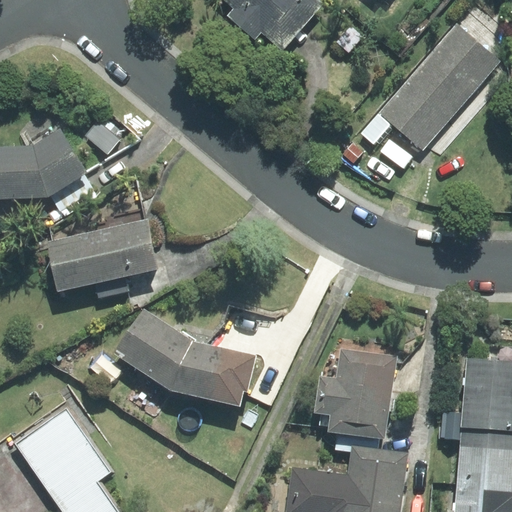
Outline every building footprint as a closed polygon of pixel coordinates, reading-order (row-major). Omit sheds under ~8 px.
[(283,56),(325,8),(315,0),(219,0),(234,13),(227,20),(255,44),(261,36),(283,56)] [(423,154),(500,64),(456,26),(379,116),(423,154)] [(363,39),(350,29),(337,45),(349,55),(363,39)] [(99,123),(86,139),(105,155),(118,140),(99,123)] [(0,206),(50,205),(89,180),(61,135),(35,152),(0,153),(0,206)] [(369,148),(358,139),(349,150),(360,159),(369,148)] [(130,295),(128,283),(162,275),(150,224),(49,247),(61,298),(99,290),(101,301),(130,295)] [(217,407),(230,354),(197,346),(147,313),(116,358),(173,397),(217,407)] [(386,446),(398,361),(342,353),(337,383),(321,380),(316,420),(333,421),(330,438),(386,446)] [(463,434),(511,437),(511,366),(468,364),(463,434)] [(112,476),(67,412),(16,448),(60,511),(115,511),(97,486),(112,476)] [(511,511),(511,437),(463,434),(456,511),(511,511)] [(403,511),(411,458),(354,451),(350,480),(293,472),(288,511),(403,511)]
